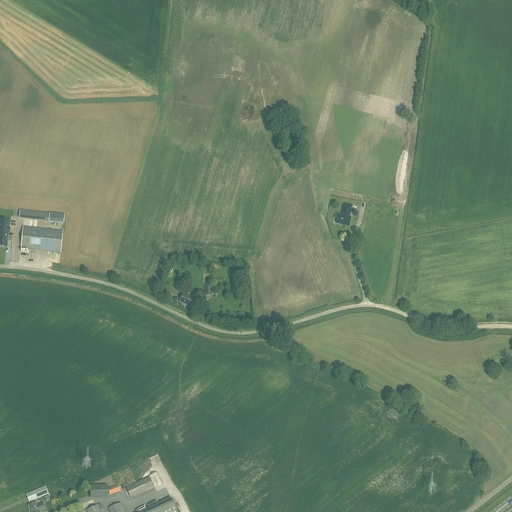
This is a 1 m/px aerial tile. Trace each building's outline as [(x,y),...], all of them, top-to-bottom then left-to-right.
[(386,208),(366,203),(364,211),(384,216),(386,208)] [(338,215),(336,223),(341,224),(349,225),(350,219),(348,219),(348,217),(349,218),(351,208),(344,206),(342,216),(338,215)] [(50,213),(20,210),(19,218),(49,221),(50,213)] [(0,246),(1,247),(2,247),(6,247),(9,224),(5,224),(5,223),(4,223),(4,224),(0,223),(0,246)] [(60,253),(63,231),(23,227),(21,249),(60,253)] [(183,292),(179,302),(192,308),(197,299),(183,292)] [(145,468),(148,474),(151,472),(150,471),(151,470),(150,468),(152,467),(150,463),(147,465),(147,464),(143,466),(144,469),(145,468)] [(149,477),(126,487),(130,499),(154,488),(149,477)] [(90,485),(90,499),(108,498),(107,485),(90,485)] [(118,485),(108,488),(108,489),(110,495),(120,491),(118,485)] [(26,495),(29,502),(48,494),(45,487),(26,495)] [(177,511),(171,497),(139,511),(177,511)] [(36,502),(29,505),(31,511),(39,511),(39,510),(40,509),(40,510),(46,508),(43,503),(37,506),(36,502)] [(110,511),(125,511),(121,502),(108,508),(110,511)]
